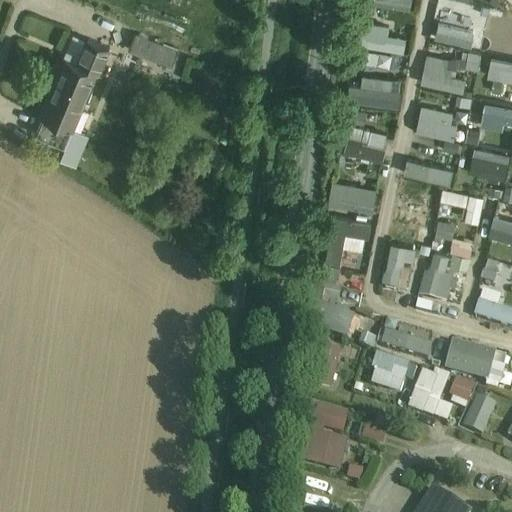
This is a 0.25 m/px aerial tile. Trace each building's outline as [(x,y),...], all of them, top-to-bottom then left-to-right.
[(390,24),(359,19),(355,43),(404,51),(407,35),(389,32),(390,24)] [(470,46),(473,30),(437,21),(433,37),(470,46)] [(179,50),(135,33),(129,49),(173,66),(179,50)] [(84,64),(67,58),(43,116),(73,128),(96,72),(99,73),(110,47),(88,38),(81,56),(86,58),(84,64)] [(360,61),(378,64),(380,51),(362,48),(360,61)] [(450,64),(478,70),(481,54),(464,50),(462,60),(451,57),(450,64)] [(450,76),(452,56),(426,54),(423,85),(465,89),(466,77),(450,76)] [(511,80),(511,61),(491,56),(487,74),(511,80)] [(402,78),(363,73),(361,84),(352,82),(349,99),(401,106),(403,89),(401,88),(402,78)] [(502,131),(504,121),(511,123),(511,106),(486,101),(481,126),(502,131)] [(453,137),(458,110),(422,104),(417,131),(453,137)] [(73,128),(43,116),(35,134),(65,147),(73,128)] [(350,125),(349,136),(387,139),(388,128),(350,125)] [(349,135),(345,150),(383,160),(387,145),(349,135)] [(509,175),(510,149),(473,148),(472,174),(509,175)] [(410,157),(407,170),(452,181),(455,168),(410,157)] [(374,211),(380,188),(334,179),(329,201),(374,211)] [(511,184),(493,179),(489,192),(511,199),(511,184)] [(464,218),(480,220),(483,192),(443,187),(442,198),(466,201),(464,218)] [(395,220),(431,229),(439,201),(403,191),(395,220)] [(511,215),(496,211),(489,235),(511,242),(511,215)] [(328,272),(345,273),(346,247),(368,247),(369,217),(330,216),(328,272)] [(440,219),(438,232),(455,234),(457,221),(440,219)] [(455,235),(452,250),(471,254),(475,240),(455,235)] [(417,248),(392,243),(384,289),(399,292),(403,268),(412,269),(417,248)] [(447,271),(450,254),(431,250),(422,296),(449,301),(455,272),(447,271)] [(482,276),(489,279),(485,287),(506,295),(511,280),(511,263),(491,255),(482,276)] [(357,312),(338,307),(344,287),(328,283),(316,328),(350,337),(357,312)] [(481,290),(476,319),(511,324),(511,309),(500,308),(503,293),(481,290)] [(428,360),(432,345),(383,331),(379,346),(428,360)] [(445,371),(502,382),(508,352),(451,341),(445,371)] [(319,385),(336,387),(340,348),(323,346),(319,385)] [(401,394),(412,365),(380,354),(369,383),(401,394)] [(441,401),(452,376),(438,369),(435,375),(425,371),(409,406),(448,423),(455,407),(441,401)] [(457,377),(451,394),(471,401),(477,384),(457,377)] [(464,425),(484,434),(498,403),(478,394),(464,425)] [(313,421),(346,432),(352,412),(319,401),(313,421)] [(384,444),(388,433),(368,426),(364,437),(384,444)] [(307,463),(344,470),(350,438),(314,430),(307,463)] [(468,511),(437,492),(424,511),(468,511)]
